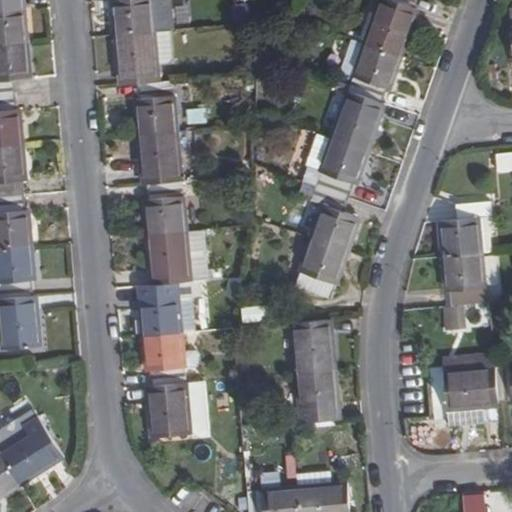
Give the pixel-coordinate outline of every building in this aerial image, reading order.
[(0,0),(0,46),(27,44),(24,11),(21,10),(20,0),(0,0)] [(112,1),(116,37),(151,33),(148,0),(115,0),(115,1),(112,1)] [(391,0),(381,0),(365,45),(401,57),(418,9),(415,8),(391,0)] [(391,0),(415,8),(417,0),(391,0)] [(166,32),(151,33),(154,63),(165,63),(168,59),(166,32)] [(116,37),(120,87),(137,85),(156,83),(151,33),(116,37)] [(365,45),(349,39),(339,71),(354,76),(365,45)] [(0,97),(16,96),(15,81),(30,81),(27,44),(0,46),(0,97)] [(365,45),(348,91),(381,102),(386,88),(390,89),(401,57),(365,45)] [(136,101),(139,136),(175,132),(171,82),(156,83),(137,85),(139,101),(136,101)] [(348,91),(332,138),(367,151),(384,104),(381,102),(348,91)] [(0,97),(0,147),(24,146),(21,111),(17,111),(16,96),(0,97)] [(139,136),(143,186),(146,185),(180,183),(175,132),(139,136)] [(332,138),(315,186),(347,197),(352,185),(355,186),(367,151),(332,138)] [(0,147),(0,198),(25,196),(23,182),(28,182),(24,146),(0,147)] [(511,153),(495,156),(497,174),(511,172),(511,153)] [(144,201),(147,235),(184,232),(180,183),(146,185),(148,201),(144,201)] [(323,204),(311,236),(348,250),(359,219),(342,212),(347,197),(315,186),(310,199),(323,204)] [(0,198),(0,248),(33,245),(30,212),(26,212),(25,196),(0,198)] [(439,224),(442,258),(480,255),(477,220),(491,220),(489,205),(455,208),(456,223),(439,224)] [(147,235),(151,286),(154,285),(189,282),(184,232),(147,235)] [(311,236),(293,285),(325,298),(330,284),(334,286),(348,250),(311,236)] [(0,248),(0,299),(34,296),(33,283),(37,283),(33,245),(0,248)] [(449,294),(450,308),(484,305),(480,255),(442,258),(445,294),(449,294)] [(140,302),(143,336),(180,333),(177,299),(190,298),(189,282),(154,285),(156,301),(140,302)] [(0,299),(0,307),(4,350),(42,347),(38,296),(34,296),(0,299)] [(293,323),(298,373),(335,370),(331,320),(293,323)] [(149,372),(150,386),(184,383),(180,333),(143,336),(146,372),(149,372)] [(494,369),(493,355),(442,360),(443,373),(494,369)] [(511,367),(494,369),(497,403),(511,401),(511,367)] [(443,373),(447,410),(481,408),(498,407),(497,403),(494,369),(443,373)] [(298,373),(302,424),(335,421),(334,406),(338,405),(335,370),(298,373)] [(147,386),(152,439),(189,436),(184,383),(150,386),(147,386)] [(482,422),(481,408),(447,410),(448,425),(482,422)] [(1,453),(21,485),(50,466),(47,463),(61,454),(43,426),(1,453)] [(0,497),(21,485),(1,453),(0,453),(0,497)] [(298,488),(299,511),(349,511),(348,485),(298,488)] [(247,493),(248,511),(299,511),(298,488),(247,493)]
